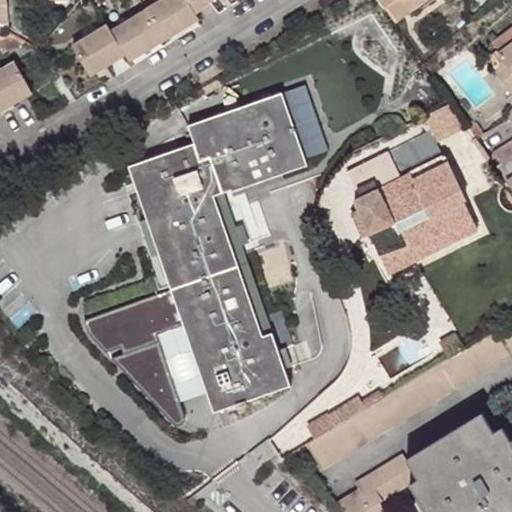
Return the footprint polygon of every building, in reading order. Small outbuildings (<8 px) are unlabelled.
[(187,0),(164,0),(147,10),(164,40),(199,18),(196,13),(187,0)] [(187,0),(196,13),(211,0),(187,0)] [(378,0),(395,24),(419,7),(415,1),(416,0),(378,0)] [(147,10),(111,31),(124,54),(128,61),(164,40),(147,10)] [(111,31),(107,25),(72,46),(90,75),(124,54),(111,31)] [(7,33),(0,35),(0,50),(2,54),(24,42),(7,33)] [(491,69),(511,95),(511,93),(511,44),(498,55),(496,52),(490,56),(491,58),(497,65),(491,69)] [(486,62),(491,69),(497,65),(491,58),(486,62)] [(16,63),(0,72),(0,111),(25,97),(33,93),(16,63)] [(303,85),(281,92),(304,154),(326,146),(303,85)] [(208,385),(217,412),(226,408),(228,412),(247,405),(246,401),(291,385),(223,191),(230,189),(233,194),(283,176),(281,172),(306,162),(304,154),(281,92),(187,125),(193,143),(131,166),(174,289),(208,385)] [(430,130),(342,174),(389,273),(477,229),(430,130)] [(208,385),(174,289),(83,320),(91,334),(104,348),(119,343),(122,350),(110,354),(172,421),(175,425),(178,426),(180,425),(183,424),(184,422),(185,419),(185,417),(177,395),(208,385)] [(511,327),(498,336),(509,354),(511,352),(511,327)] [(332,429),(307,445),(322,469),(509,354),(498,336),(495,329),(459,351),(444,360),(379,400),(332,429)] [(436,346),(444,360),(459,351),(450,337),(436,346)] [(325,419),(332,429),(379,400),(376,395),(358,405),(355,401),(325,419)] [(335,503),(344,511),(384,511),(379,503),(409,484),(426,511),(511,511),(511,444),(502,428),(494,433),(482,414),(406,460),(402,454),(354,482),(358,489),(335,503)] [(274,446),(283,459),(307,445),(332,429),(325,419),(322,415),(274,446)]
